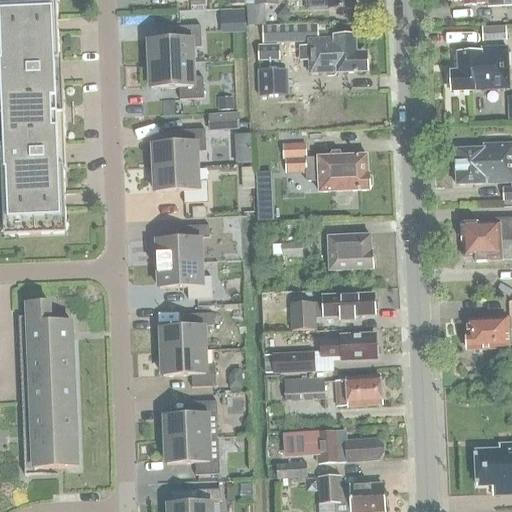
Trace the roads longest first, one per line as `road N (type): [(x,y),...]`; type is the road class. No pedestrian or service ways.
road 1 (tertiary): [(427,511),(403,0)]
road 2 (residential): [(112,271),(100,0)]
road 3 (residential): [(126,511),(112,271)]
road 4 (unknown): [(13,275),(0,396)]
